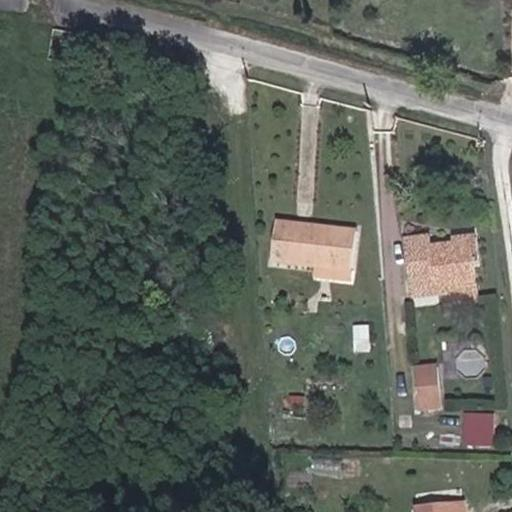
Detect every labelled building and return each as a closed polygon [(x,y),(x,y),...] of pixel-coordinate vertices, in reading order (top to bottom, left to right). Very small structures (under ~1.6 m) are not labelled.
[(273,262),(316,267),(315,278),(352,283),(358,231),(278,221),(273,262)] [(455,243),(432,246),(431,236),(406,238),(412,299),(451,295),(452,304),(479,301),(476,268),(482,268),(478,236),(455,239),(455,243)] [(420,410),(442,408),(439,365),(416,367),(420,410)] [(498,411),(468,411),(467,444),(498,444),(498,411)] [(466,511),(466,502),(415,508),(415,511),(466,511)]
